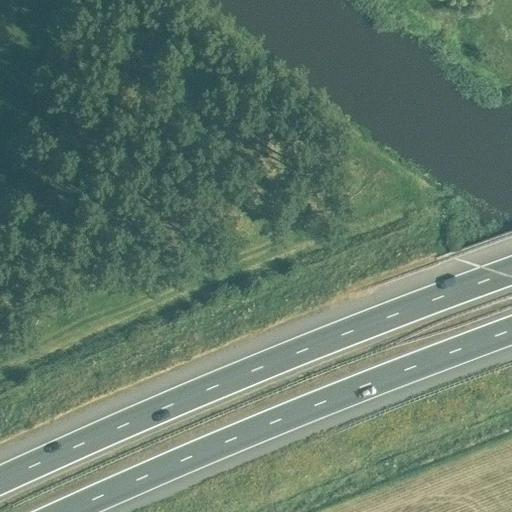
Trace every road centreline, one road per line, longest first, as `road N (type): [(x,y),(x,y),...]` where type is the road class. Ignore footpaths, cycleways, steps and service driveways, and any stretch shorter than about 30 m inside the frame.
road 1 (motorway): [(511,270),(0,481)]
road 2 (motorway): [(55,511),(511,330)]
